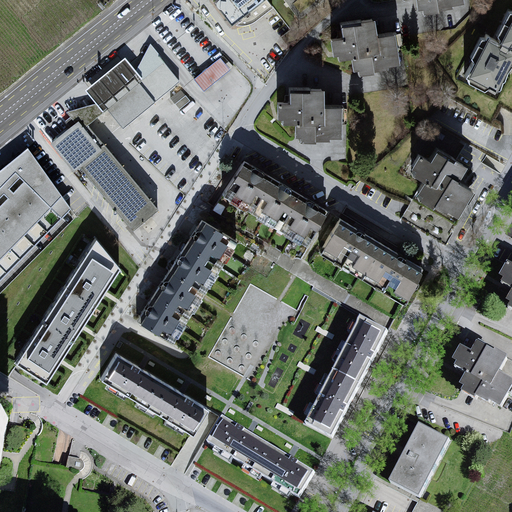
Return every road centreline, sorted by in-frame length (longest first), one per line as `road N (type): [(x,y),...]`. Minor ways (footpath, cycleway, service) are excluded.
road 1 (residential): [(243,127),(230,135),(54,416)]
road 2 (residential): [(340,511),(465,269)]
road 3 (residential): [(465,269),(243,127)]
road 4 (residential): [(221,511),(54,416)]
road 5 (secondary): [(148,0),(0,120)]
road 6 (residential): [(243,127),(310,32),(347,0)]
